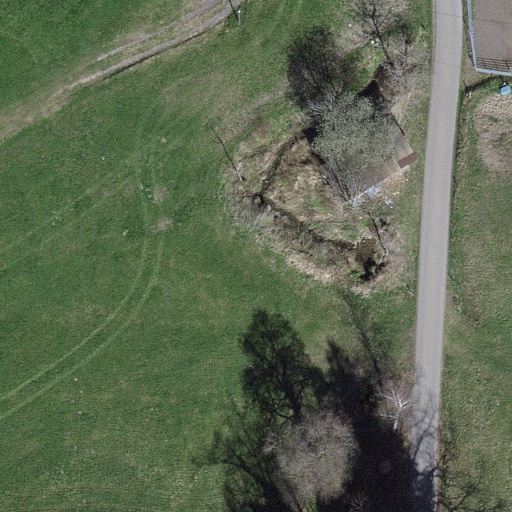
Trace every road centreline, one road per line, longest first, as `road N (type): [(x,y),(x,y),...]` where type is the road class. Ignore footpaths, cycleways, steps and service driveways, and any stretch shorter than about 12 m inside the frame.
road 1 (unclassified): [(427,511),(449,0)]
road 2 (track): [(0,134),(223,0)]
